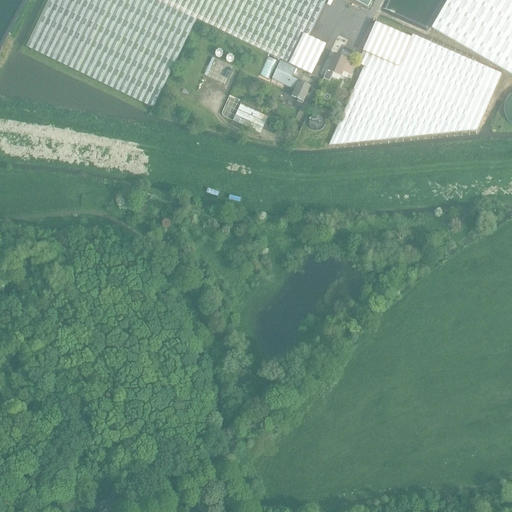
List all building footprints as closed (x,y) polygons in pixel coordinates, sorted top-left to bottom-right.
[(49,0),(26,47),(83,74),(153,108),(170,74),(196,19),(255,48),(282,61),(311,75),(318,62),(324,48),(326,45),(308,37),(325,0),(49,0)] [(511,0),(446,0),(431,28),(511,74),(511,0)] [(361,52),(362,53),(397,68),(410,39),(374,23),(361,52)] [(411,36),(410,39),(397,68),(362,53),(357,65),(363,67),(328,145),(412,137),(476,130),(500,75),(436,47),(411,36)] [(351,75),(355,64),(348,61),(348,60),(334,54),(323,78),(329,81),(333,72),(341,76),(343,71),(351,75)] [(287,81),(291,74),(278,68),(275,75),(287,81)] [(303,102),(310,87),(298,82),(292,97),(298,100),(297,101),(301,104),(302,102),(303,102)] [(239,105),(232,121),(260,134),(267,118),(239,105)] [(334,126),(334,123),(333,120),(332,118),(331,116),(329,114),(326,113),(323,112),(321,112),(319,112),(315,113),(313,114),(311,116),(309,118),(308,120),(307,123),(307,126),(307,128),(308,130),(309,133),(310,135),(312,136),(314,138),(317,139),(320,139),(323,139),(326,138),(328,137),(330,136),(332,134),(333,131),(334,128),(334,126)] [(123,511),(125,511),(137,504),(123,484),(110,493),(123,511)]
